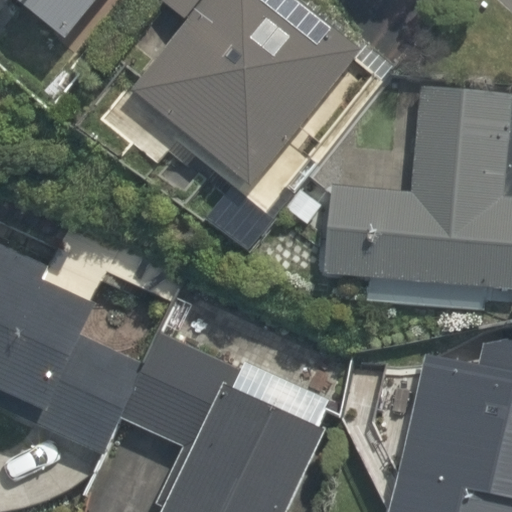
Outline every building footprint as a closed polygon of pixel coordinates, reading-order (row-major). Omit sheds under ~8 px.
[(31,0),(90,45),(124,0),(31,0)] [(387,44),(333,0),(186,0),(178,11),(192,23),(138,90),(264,194),(387,44)] [(511,96),(423,89),(414,204),(340,198),(333,280),(511,293),(511,96)] [(114,305),(0,255),(0,383),(61,410),(52,431),(104,453),(142,366),(96,346),(114,305)] [(482,364),(430,356),(404,511),(511,511),(511,342),(486,338),(482,364)] [(173,511),(314,511),(346,445),(225,387),(232,373),(168,342),(131,421),(201,454),(173,511)]
